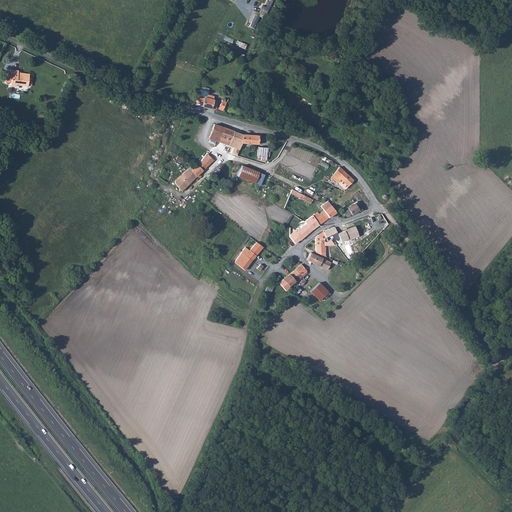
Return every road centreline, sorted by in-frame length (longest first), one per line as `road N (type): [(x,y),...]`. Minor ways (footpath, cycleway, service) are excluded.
road 1 (unclassified): [(404,235),(347,163),(320,148),(129,94),(0,35)]
road 2 (motorway): [(125,511),(0,354)]
road 3 (track): [(374,511),(430,454),(496,363)]
road 4 (track): [(511,351),(503,361),(487,359),(404,235)]
road 5 (motorway): [(0,379),(105,511)]
